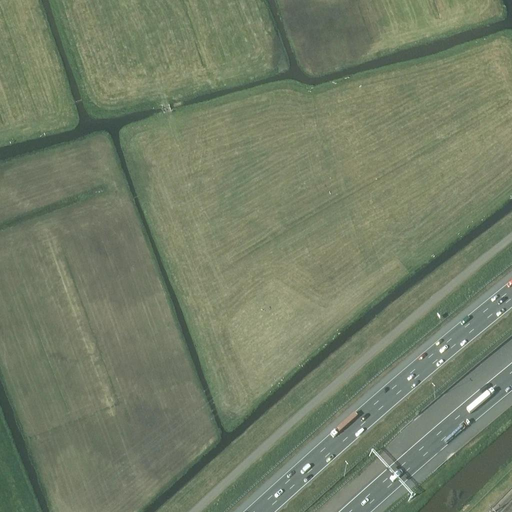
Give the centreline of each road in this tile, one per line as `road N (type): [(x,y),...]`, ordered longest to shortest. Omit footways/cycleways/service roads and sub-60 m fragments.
road 1 (motorway): [(511,288),(260,511)]
road 2 (motorway): [(352,511),(511,374)]
